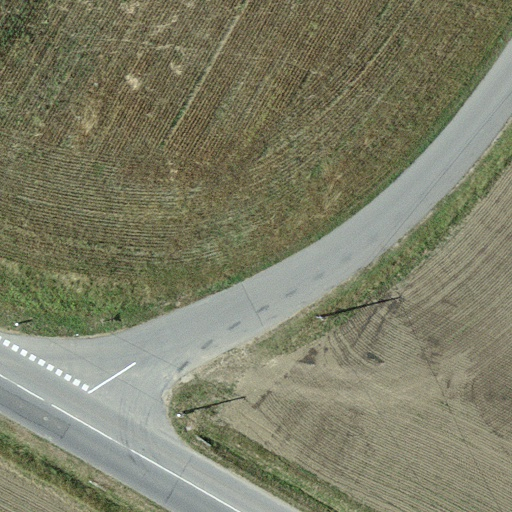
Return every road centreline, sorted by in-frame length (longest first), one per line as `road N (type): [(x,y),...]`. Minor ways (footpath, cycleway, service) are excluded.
road 1 (unclassified): [(67,415),(122,372),(301,281),(359,242),(462,147),(511,83)]
road 2 (tertiary): [(67,415),(237,511)]
